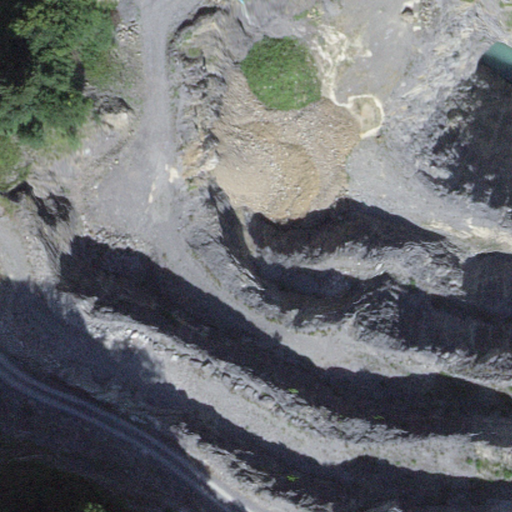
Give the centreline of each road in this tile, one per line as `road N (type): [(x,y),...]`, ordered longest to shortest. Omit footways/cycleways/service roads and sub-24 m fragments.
road 1 (track): [(0,237),(56,334),(324,458)]
road 2 (track): [(0,363),(137,436),(240,511)]
